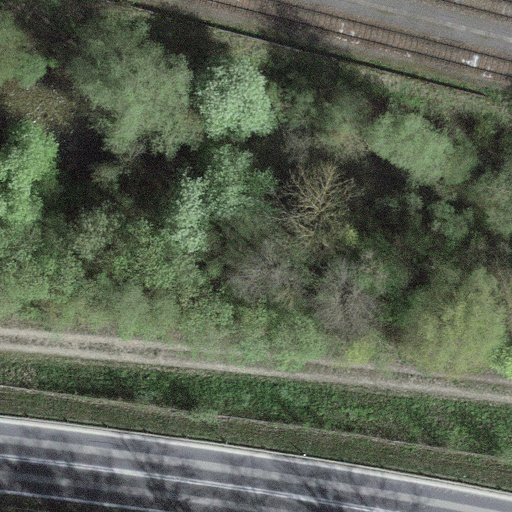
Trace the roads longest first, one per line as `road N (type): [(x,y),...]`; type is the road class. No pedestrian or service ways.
road 1 (track): [(511,388),(0,337)]
road 2 (motorway): [(384,511),(0,457)]
